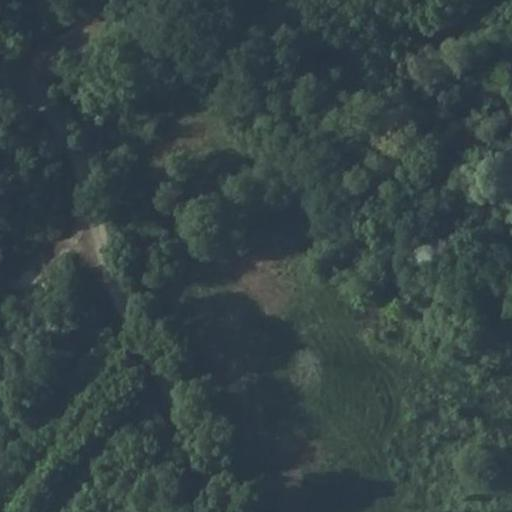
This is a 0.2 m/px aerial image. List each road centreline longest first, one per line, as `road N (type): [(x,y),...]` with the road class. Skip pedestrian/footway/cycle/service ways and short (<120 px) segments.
road 1 (track): [(0,58),(44,102),(124,295),(0,452)]
road 2 (track): [(511,258),(416,202),(359,195),(308,162),(296,119),(210,0)]
road 3 (track): [(212,511),(192,417),(124,295)]
